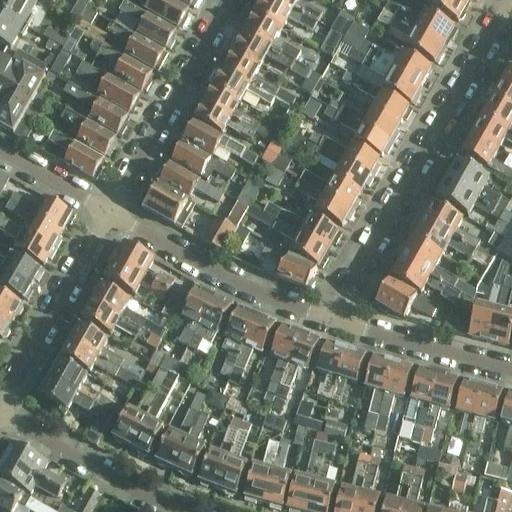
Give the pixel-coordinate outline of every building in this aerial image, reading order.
[(0,0),(0,13),(28,30),(34,19),(29,17),(36,4),(28,0),(0,0)] [(144,0),(150,3),(146,11),(178,30),(180,27),(183,29),(189,20),(185,18),(188,12),(167,0),(144,0)] [(174,0),(190,9),(191,8),(194,10),(200,0),(199,0),(174,0)] [(260,1),(254,11),(257,12),(257,14),(283,28),(288,19),(313,33),(314,32),(317,25),(318,25),(274,0),(264,0),(263,3),(260,1)] [(274,0),(318,25),(323,16),(298,2),(298,0),(274,0)] [(450,0),(432,0),(428,7),(458,24),(458,23),(462,22),(465,17),(464,13),(466,9),(450,0)] [(450,0),(466,9),(470,3),(474,2),(474,0),(450,0)] [(124,4),(119,13),(142,26),(137,35),(166,51),(167,50),(170,52),(176,42),(172,40),(176,33),(124,4)] [(400,10),(394,20),(444,48),(448,41),(452,43),(457,33),(454,31),(425,14),(421,22),(400,10)] [(0,43),(10,49),(17,38),(22,40),(28,30),(0,13),(0,43)] [(383,14),(379,23),(390,29),(410,41),(405,49),(434,66),(435,65),(438,67),(443,58),(440,56),(444,48),(394,20),(383,14)] [(249,27),(245,34),(296,64),(301,54),(276,40),(281,32),(255,17),(254,18),(251,16),(246,26),(249,27)] [(113,25),(108,34),(131,47),(126,56),(154,72),(155,71),(158,73),(164,64),(160,62),(164,54),(113,25)] [(48,31),(44,39),(63,50),(67,42),(48,31)] [(238,40),(233,49),(236,51),(235,52),(261,67),(266,58),(291,72),(290,73),(305,82),(311,73),(296,64),(245,34),(241,42),(238,40)] [(103,47),(98,57),(119,69),(114,78),(142,94),(143,92),(146,94),(152,84),(149,82),(152,76),(124,59),(103,47)] [(366,59),(420,90),(431,71),(396,52),(392,59),(372,48),(366,59)] [(18,52),(13,60),(24,66),(43,77),(47,68),(29,58),(18,52)] [(227,66),(224,71),(275,101),(279,92),(255,78),(259,71),(233,56),(232,57),(229,55),(224,64),(227,66)] [(366,59),(361,67),(387,81),(381,91),(411,107),(411,106),(415,108),(421,98),(417,96),(420,90),(366,59)] [(0,105),(1,106),(0,107),(0,128),(13,136),(23,117),(41,85),(45,79),(43,77),(24,67),(20,74),(18,77),(11,73),(13,69),(0,62),(0,105)] [(84,64),(77,77),(88,83),(90,80),(103,88),(98,97),(130,115),(130,114),(133,115),(138,106),(136,104),(140,97),(112,81),(112,80),(84,64)] [(505,71),(498,82),(511,90),(511,70),(510,70),(509,73),(505,71)] [(218,74),(213,83),(216,85),(216,86),(242,101),(246,95),(270,109),(275,101),(224,71),(221,76),(218,74)] [(358,82),(354,90),(378,104),(374,111),(400,125),(403,121),(406,122),(412,112),(358,82)] [(511,90),(498,82),(492,94),(495,96),(493,100),(511,110),(511,90)] [(64,93),(74,99),(95,111),(89,121),(117,137),(118,135),(121,137),(127,128),(123,126),(128,119),(100,103),(101,102),(79,89),(79,90),(69,85),(64,93)] [(208,100),(204,106),(256,135),(260,126),(236,112),(240,105),(213,90),(213,91),(210,89),(205,99),(208,100)] [(485,105),(479,117),(511,136),(511,115),(491,103),(489,107),(485,105)] [(199,108),(194,117),(197,119),(196,120),(223,135),(226,129),(251,143),(256,135),(204,106),(202,110),(199,108)] [(344,108),(340,117),(392,147),(398,137),(395,135),(398,130),(372,115),(368,122),(344,108)] [(67,111),(61,121),(82,133),(77,142),(105,158),(106,157),(109,159),(115,149),(111,147),(115,140),(87,124),(88,124),(67,111)] [(340,117),(335,124),(358,137),(354,144),(381,159),(384,154),(387,156),(392,147),(340,117)] [(511,136),(479,117),(472,129),(475,131),(473,134),(499,148),(503,142),(511,147),(511,136)] [(188,126),(181,138),(185,140),(184,141),(213,158),(218,150),(240,163),(241,162),(246,152),(223,139),(223,140),(194,124),(192,128),(188,126)] [(92,181),(103,162),(54,134),(49,141),(70,153),(64,165),(92,181)] [(465,141),(458,153),(511,184),(511,182),(511,173),(491,162),(497,152),(472,137),(468,143),(465,141)] [(325,142),(321,149),(374,180),(380,170),(376,168),(379,163),(353,148),(349,155),(325,142)] [(177,145),(170,157),(174,159),(172,162),(208,182),(214,172),(219,176),(231,183),(235,175),(223,168),(182,145),(181,147),(177,145)] [(321,149),(316,157),(341,170),(337,176),(335,179),(361,195),(363,191),(365,187),(369,189),(374,180),(321,149)] [(447,175),(443,182),(445,184),(461,194),(463,191),(504,214),(509,205),(484,191),(489,181),(457,163),(457,164),(454,163),(450,170),(452,172),(450,176),(447,175)] [(164,170),(158,181),(161,182),(160,184),(189,201),(194,192),(218,205),(223,196),(170,166),(167,172),(164,170)] [(301,183),(301,184),(355,214),(360,204),(357,202),(361,195),(335,179),(330,189),(306,175),(301,183)] [(301,184),(296,192),(320,206),(316,214),(342,229),(346,222),(349,224),(355,214),(301,184)] [(499,222),(504,214),(463,191),(461,194),(445,184),(436,200),(468,218),(473,208),(499,222)] [(148,196),(142,209),(146,211),(174,227),(182,231),(195,208),(188,204),(158,187),(152,198),(148,196)] [(15,195),(11,204),(63,234),(67,226),(70,228),(76,218),(73,216),(43,199),(38,208),(15,195)] [(11,204),(6,212),(29,225),(24,233),(56,252),(62,242),(59,241),(63,234),(11,204)] [(426,218),(423,224),(474,254),(475,252),(477,249),(479,244),(457,232),(463,222),(433,205),(431,208),(428,207),(423,216),(426,218)] [(269,207),(265,214),(268,216),(267,218),(278,224),(328,253),(332,246),(336,247),(341,238),(338,236),(338,235),(312,220),(307,228),(283,215),(269,207)] [(0,219),(0,233),(16,242),(18,239),(20,241),(14,251),(44,267),(48,260),(51,261),(56,252),(24,233),(1,221),(0,219)] [(203,243),(202,244),(223,255),(236,231),(216,220),(203,243)] [(278,224),(273,233),(297,246),(292,255),(319,270),(319,269),(322,271),(328,261),(325,259),(328,253),(278,224)] [(416,229),(410,238),(414,240),(412,243),(441,260),(447,250),(469,262),(474,254),(423,224),(419,230),(416,229)] [(511,228),(497,255),(511,263),(511,228)] [(405,254),(401,262),(460,296),(461,295),(474,303),(476,294),(458,284),(435,271),(441,260),(412,243),(410,245),(407,244),(402,253),(405,254)] [(121,248),(113,262),(168,294),(171,288),(174,283),(160,275),(159,278),(149,272),(154,262),(125,246),(124,247),(121,248)] [(269,246),(264,256),(283,268),(278,279),(310,294),(315,284),(311,283),(317,273),(269,246)] [(0,268),(33,287),(35,282),(38,284),(44,274),(41,273),(41,272),(12,255),(8,263),(0,258),(0,268)] [(113,262),(105,276),(106,279),(106,281),(135,297),(141,287),(151,292),(149,296),(162,303),(167,296),(168,294),(113,262)] [(395,266),(389,275),(393,276),(391,279),(420,296),(426,286),(441,295),(440,299),(454,307),(460,296),(401,262),(398,267),(395,266)] [(0,268),(0,288),(24,302),(25,301),(28,303),(33,293),(30,291),(33,287),(0,268)] [(389,283),(376,306),(378,307),(378,311),(385,315),(389,313),(405,322),(412,310),(432,321),(437,311),(389,283)] [(96,297),(92,304),(141,331),(146,323),(125,311),(130,303),(102,287),(101,288),(97,288),(94,293),(96,297)] [(469,339),(488,344),(503,289),(495,287),(489,310),(477,307),(469,339)] [(190,323),(180,344),(189,348),(214,299),(206,295),(208,292),(199,288),(198,291),(196,290),(182,319),(190,323)] [(488,344),(508,350),(511,336),(511,315),(507,315),(511,294),(511,291),(503,289),(488,344)] [(0,316),(12,323),(16,317),(20,317),(23,311),(21,307),(22,306),(0,293),(0,316)] [(214,299),(189,348),(198,353),(203,343),(211,347),(216,336),(217,337),(232,308),(230,307),(232,304),(223,299),(221,303),(214,299)] [(84,310),(81,316),(84,319),(83,321),(110,336),(115,328),(136,340),(141,332),(141,331),(92,304),(88,311),(84,310)] [(227,339),(221,352),(229,355),(224,365),(226,366),(233,370),(234,370),(243,347),(257,319),(250,315),(251,312),(242,308),(241,312),(239,311),(225,339),(227,339)] [(0,339),(2,341),(3,340),(7,340),(10,334),(8,330),(12,323),(0,316),(0,339)] [(243,347),(234,370),(243,374),(245,374),(253,352),(261,356),(275,326),(274,326),(275,322),(266,318),(265,322),(257,319),(243,347)] [(73,337),(71,342),(140,382),(145,373),(123,362),(102,350),(107,342),(79,327),(78,328),(74,328),(71,333),(73,337)] [(280,361),(271,385),(281,388),(302,332),(292,328),(290,331),(289,331),(283,329),(271,358),(280,361)] [(302,332),(281,388),(290,392),(291,392),(299,370),(308,374),(319,343),(313,340),(313,339),(312,336),(302,332)] [(63,348),(60,353),(62,357),(61,359),(89,374),(93,366),(115,378),(135,390),(140,382),(71,342),(67,348),(63,348)] [(321,387),(317,398),(321,400),(320,401),(330,404),(347,348),(337,344),(334,347),(334,348),(327,345),(318,374),(328,377),(324,388),(321,387)] [(347,348),(330,404),(339,406),(346,384),(356,387),(366,357),(358,355),(359,354),(358,351),(347,348)] [(161,372),(170,375),(174,377),(180,365),(169,358),(161,372)] [(373,359),(365,390),(374,392),(368,417),(378,419),(394,361),(383,358),(381,360),(380,361),(373,359)] [(394,361),(378,419),(387,422),(394,399),(404,401),(412,370),(405,368),(405,367),(404,363),(394,361)] [(53,372),(49,380),(105,411),(109,402),(82,387),(87,378),(59,362),(58,363),(54,363),(51,368),(53,372)] [(180,365),(174,377),(179,379),(186,382),(192,371),(180,365)] [(411,403),(407,421),(415,423),(410,444),(420,447),(421,443),(440,373),(429,370),(427,373),(419,371),(411,403)] [(129,410),(114,438),(114,439),(114,440),(115,443),(120,446),(123,445),(124,444),(131,448),(170,375),(161,372),(138,415),(129,410)] [(440,373),(421,443),(430,446),(440,410),(450,412),(458,382),(451,380),(451,379),(450,376),(440,373)] [(170,375),(131,448),(138,451),(137,453),(139,456),(143,458),(147,458),(147,456),(148,457),(163,428),(155,424),(179,379),(174,377),(170,375)] [(41,387),(38,392),(40,396),(39,397),(56,407),(54,411),(65,418),(73,403),(99,418),(86,442),(97,448),(115,416),(105,411),(49,380),(45,387),(41,387)] [(464,383),(456,414),(465,417),(459,439),(469,442),(485,384),(475,382),(472,384),(472,385),(464,383)] [(485,384),(469,442),(480,445),(486,422),(495,425),(503,393),(496,391),(495,387),(485,384)] [(511,395),(509,395),(501,426),(510,429),(504,452),(511,453),(511,395)] [(170,434),(156,462),(157,463),(157,464),(158,467),(163,469),(166,469),(167,467),(175,471),(199,417),(190,413),(178,438),(170,434)] [(199,417),(175,471),(182,474),(181,475),(183,478),(187,480),(191,480),(191,478),(192,479),(205,450),(196,446),(207,421),(199,417)] [(267,418),(263,429),(283,436),(287,425),(267,418)] [(299,428),(293,447),(301,449),(306,431),(306,430),(299,428)] [(211,453),(199,483),(200,483),(200,484),(202,487),(206,489),(210,488),(210,487),(217,489),(238,435),(229,432),(228,432),(219,456),(211,453)] [(238,435),(217,489),(225,492),(225,494),(227,497),(231,499),(235,498),(235,496),(236,497),(248,466),(238,463),(247,439),(238,435)] [(14,445),(5,460),(61,492),(65,484),(43,472),(47,465),(25,452),(24,448),(17,444),(14,445)] [(254,468),(245,499),(246,499),(245,503),(255,506),(256,502),(264,504),(279,447),(270,444),(262,470),(254,468)] [(295,479),(287,511),(291,511),(290,511),(307,511),(324,446),(315,444),(312,456),(310,455),(304,481),(295,479)] [(324,446),(307,511),(329,511),(335,489),(324,486),(330,461),(333,462),(336,449),(324,446)] [(279,447),(264,504),(271,506),(270,510),(277,511),(280,511),(281,509),(283,509),(291,479),(281,475),(288,450),(279,447)] [(342,491),(336,511),(356,511),(369,461),(359,458),(350,493),(342,491)] [(0,464),(0,479),(29,496),(35,487),(56,500),(61,492),(5,460),(1,465),(0,464)] [(369,461),(356,511),(376,511),(380,500),(370,498),(379,463),(369,461)] [(386,502),(383,511),(402,511),(413,472),(403,469),(395,504),(386,502)] [(413,472),(402,511),(424,511),(414,509),(423,474),(413,472)] [(456,479),(453,493),(463,495),(466,481),(456,479)] [(0,483),(0,511),(15,511),(19,506),(26,511),(31,501),(24,497),(0,483)] [(91,511),(100,497),(90,491),(78,511),(91,511)] [(498,507),(497,511),(507,511),(508,509),(511,495),(503,493),(499,507),(498,507)] [(50,511),(31,501),(26,511),(28,511),(50,511)]
